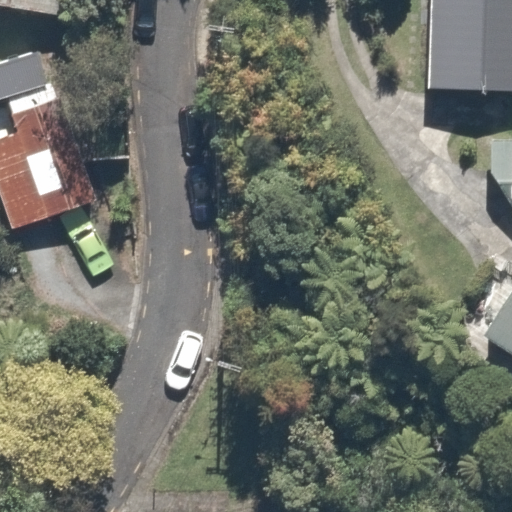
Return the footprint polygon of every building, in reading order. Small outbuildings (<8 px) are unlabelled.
[(80,0),(0,0),(0,19),(80,22),(80,0)] [(511,0),(432,0),(428,87),(511,91),(511,0)] [(67,108),(0,128),(0,208),(7,233),(97,205),(67,108)] [(511,137),(485,138),(486,208),(511,208),(511,137)] [(511,281),(473,346),(511,369),(511,281)]
